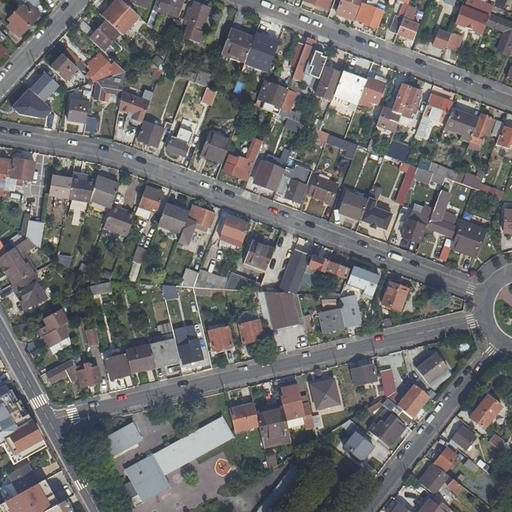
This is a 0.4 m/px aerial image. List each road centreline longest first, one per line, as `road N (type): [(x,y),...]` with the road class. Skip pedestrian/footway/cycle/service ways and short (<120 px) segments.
road 1 (residential): [(486,297),(126,159),(0,132)]
road 2 (residential): [(484,320),(48,419)]
road 3 (residential): [(236,0),(511,103)]
road 4 (residential): [(364,511),(499,344)]
